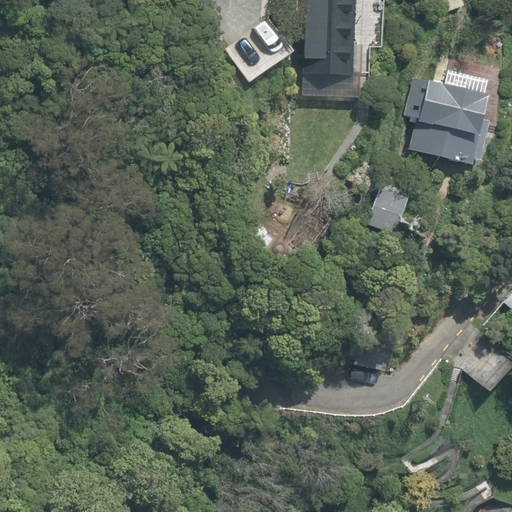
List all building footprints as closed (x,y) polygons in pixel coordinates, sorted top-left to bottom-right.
[(301,0),(300,96),(358,98),(362,2),(355,1),(354,0),(301,0)] [(444,0),(448,10),(460,6),(458,0),(444,0)] [(269,26),(226,48),(246,85),(288,62),(269,26)] [(408,150),(470,166),(471,161),(478,162),(484,123),(480,122),(487,96),(483,95),(486,81),(447,71),(443,86),(414,79),(405,117),(416,119),(408,150)] [(365,224),(391,234),(405,198),(396,194),(398,190),(382,184),(381,189),(378,188),(365,224)] [(273,225),(289,229),(295,208),(279,203),(273,225)] [(511,290),(496,307),(511,322),(511,290)] [(511,361),(492,341),(463,370),(490,397),(511,374),(511,361)] [(348,363),(380,370),(384,353),(352,345),(348,363)]
